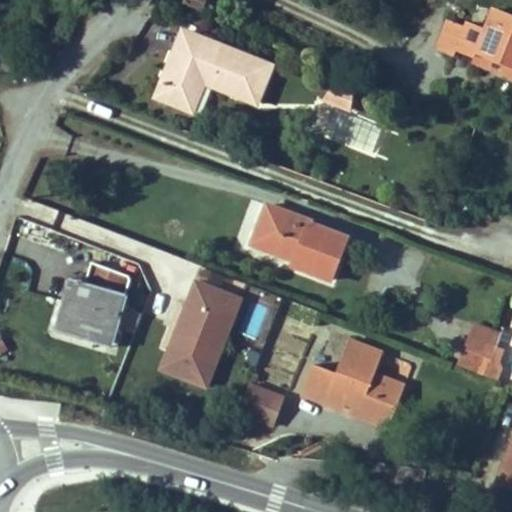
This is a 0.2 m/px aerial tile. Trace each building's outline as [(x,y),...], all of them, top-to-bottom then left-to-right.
[(458,47),(476,54),(477,51),(511,64),(511,16),(494,9),(486,31),(468,24),(466,29),(448,22),(439,47),(456,54),(458,47)] [(158,98),(185,108),(198,79),(204,81),(256,102),(270,66),(183,32),(158,98)] [(511,64),(477,51),(476,54),(473,62),(511,77),(511,64)] [(204,81),(198,79),(185,108),(193,111),(204,81)] [(337,80),(329,90),(354,100),(359,88),(337,80)] [(329,90),(322,97),(351,109),(354,100),(329,90)] [(267,205),(261,221),(268,224),(275,208),(267,205)] [(275,208),(268,224),(261,221),(251,245),(295,263),(294,267),(331,282),(348,238),(301,220),(302,218),(275,208)] [(110,349),(116,327),(95,321),(92,332),(62,323),(69,300),(81,304),(87,283),(70,278),(53,333),(110,349)] [(192,279),(156,382),(211,401),(222,370),(219,369),(244,297),(192,279)] [(92,332),(95,321),(116,327),(126,294),(87,283),(81,304),(69,300),(62,323),(92,332)] [(497,347),(469,335),(464,348),(493,359),(497,347)] [(301,397),(341,412),(347,400),(361,406),(360,410),(390,422),(404,386),(374,375),(382,353),(351,341),(338,375),(313,366),(301,397)] [(493,359),(464,348),(457,365),(487,376),(493,359)] [(284,401),(249,387),(235,422),(249,427),(252,421),(273,429),(284,401)] [(361,406),(347,400),(341,412),(387,429),(390,422),(360,410),(361,406)] [(511,446),(497,485),(511,490),(511,446)]
